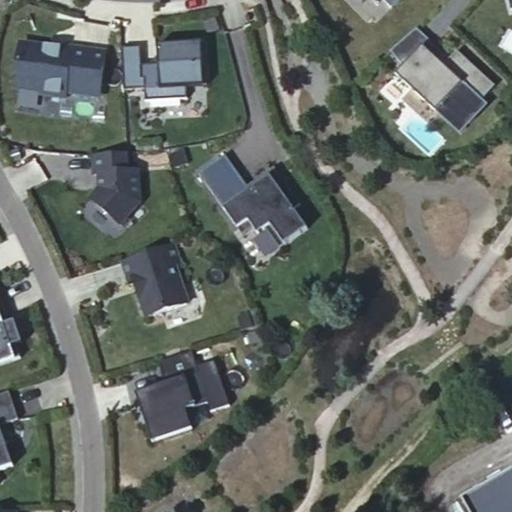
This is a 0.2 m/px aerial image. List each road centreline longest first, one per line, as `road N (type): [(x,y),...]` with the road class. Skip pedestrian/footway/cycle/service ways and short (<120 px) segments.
road 1 (residential): [(0,185),(56,293),(78,356),(96,511)]
road 2 (track): [(511,352),(354,511)]
